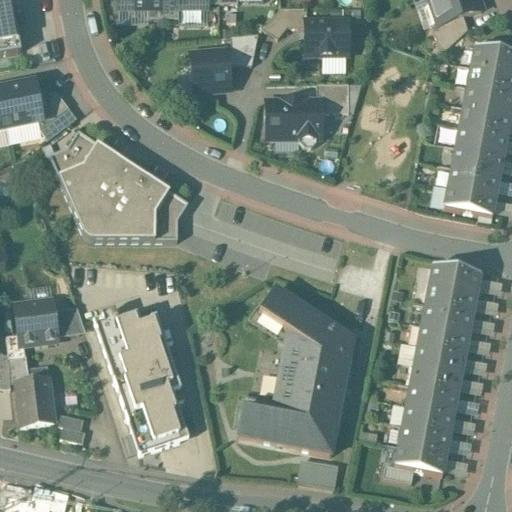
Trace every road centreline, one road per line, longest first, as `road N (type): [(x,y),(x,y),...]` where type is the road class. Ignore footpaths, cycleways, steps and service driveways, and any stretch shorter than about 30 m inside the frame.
road 1 (residential): [(511,257),(368,232),(156,146),(108,106),(84,65),(75,0)]
road 2 (tertiary): [(0,459),(249,511)]
road 3 (unknown): [(392,236),(345,452)]
road 4 (residential): [(511,382),(485,511)]
